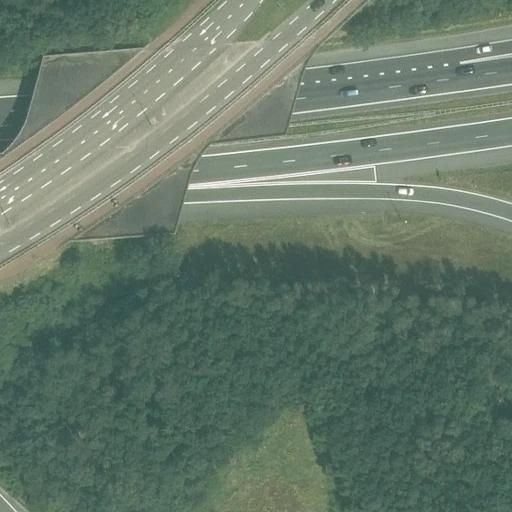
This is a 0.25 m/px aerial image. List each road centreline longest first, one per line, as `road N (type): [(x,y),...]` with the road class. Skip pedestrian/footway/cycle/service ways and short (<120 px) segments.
road 1 (motorway): [(69,184),(511,133)]
road 2 (motorway): [(69,184),(379,192),(511,212)]
road 3 (primary): [(0,251),(155,144),(325,0)]
road 4 (motorway): [(315,93),(0,122)]
road 5 (primary): [(235,0),(136,89),(0,191)]
road 6 (motorway): [(511,48),(315,93)]
road 7 (motorway): [(511,67),(315,93)]
